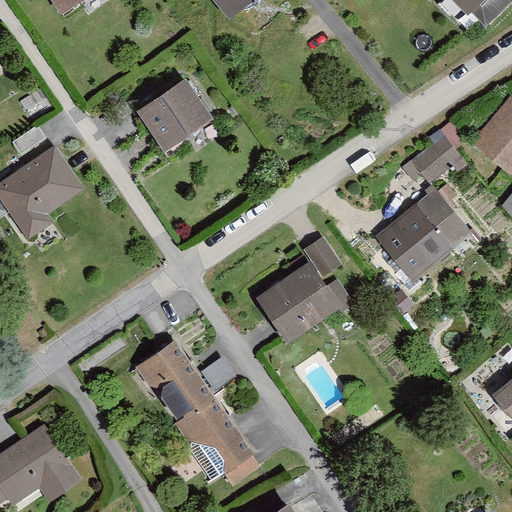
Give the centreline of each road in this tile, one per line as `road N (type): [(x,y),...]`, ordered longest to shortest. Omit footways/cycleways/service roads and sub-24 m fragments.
road 1 (residential): [(511,46),(184,267)]
road 2 (residential): [(0,6),(184,267)]
road 3 (residential): [(184,267),(354,511)]
road 4 (residential): [(184,267),(0,390)]
